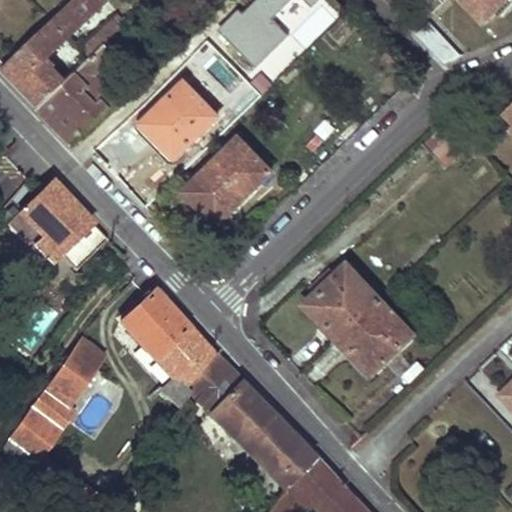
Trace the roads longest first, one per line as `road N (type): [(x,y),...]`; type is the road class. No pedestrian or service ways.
road 1 (residential): [(511,62),(422,105),(209,315)]
road 2 (residential): [(209,315),(0,98)]
road 3 (residential): [(391,511),(209,315)]
